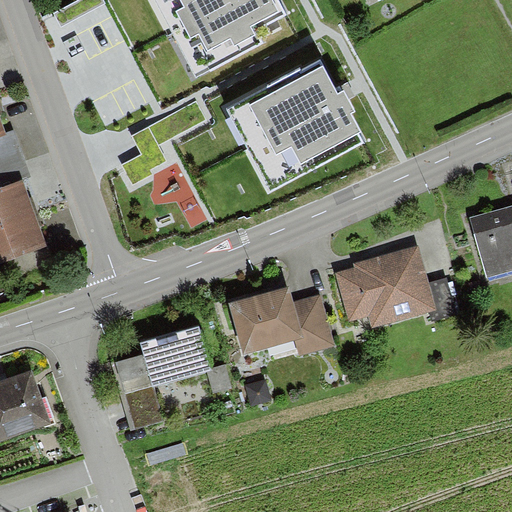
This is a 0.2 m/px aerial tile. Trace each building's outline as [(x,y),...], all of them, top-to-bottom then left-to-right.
[(103,0),(79,0),(55,13),(61,25),(105,3),(103,0)] [(156,0),(197,77),(210,69),(211,72),(265,43),(258,31),(287,15),(278,0),(156,0)] [(338,94),(320,61),(302,71),(300,69),(226,109),(271,191),(362,141),(358,133),(361,131),(351,114),(355,111),(344,90),(341,92),(338,94)] [(143,154),(123,165),(133,184),(152,174),(149,169),(167,159),(159,145),(205,119),(196,102),(134,137),(143,154)] [(0,180),(3,187),(23,180),(30,177),(14,131),(6,134),(0,135),(0,180)] [(0,188),(0,226),(36,215),(23,180),(3,187),(0,188)] [(511,270),(511,205),(471,217),(487,277),(511,270)] [(0,226),(0,264),(47,249),(36,215),(0,226)] [(429,283),(419,245),(355,263),(356,267),(336,273),(349,322),(370,316),(373,326),(429,311),(436,309),(429,283)] [(447,278),(429,283),(436,309),(429,311),(432,323),(457,316),(447,278)] [(294,302),(289,287),(230,303),(245,353),(295,339),(304,337),(294,302)] [(321,295),(294,302),(304,337),(295,339),(299,355),(335,345),(321,295)] [(211,370),(199,327),(142,343),(145,355),(117,364),(135,427),(163,419),(153,387),(207,371),(211,370)] [(211,370),(207,371),(213,393),(233,388),(226,366),(211,370)] [(27,378),(0,386),(0,436),(42,422),(27,378)]
